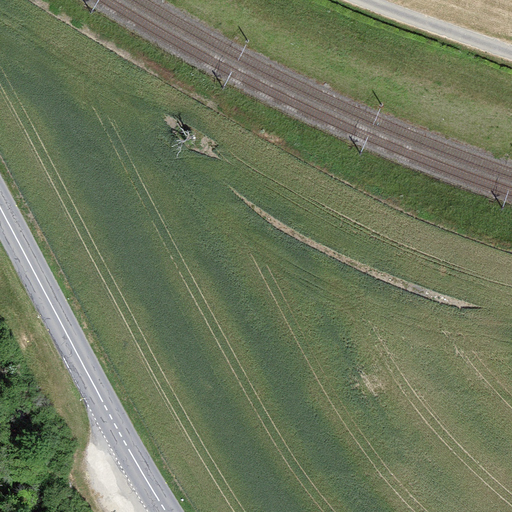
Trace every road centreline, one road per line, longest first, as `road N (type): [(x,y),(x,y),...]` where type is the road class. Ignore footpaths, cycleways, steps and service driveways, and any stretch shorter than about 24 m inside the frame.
road 1 (primary): [(0,207),(166,511)]
road 2 (track): [(360,0),(511,54)]
